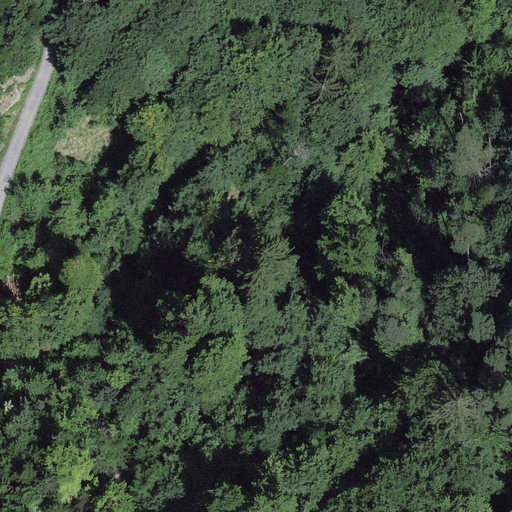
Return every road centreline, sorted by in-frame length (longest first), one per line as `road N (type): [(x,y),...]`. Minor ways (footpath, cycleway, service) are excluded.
road 1 (track): [(127,511),(124,482),(99,425),(0,352)]
road 2 (track): [(0,197),(52,54),(57,0)]
